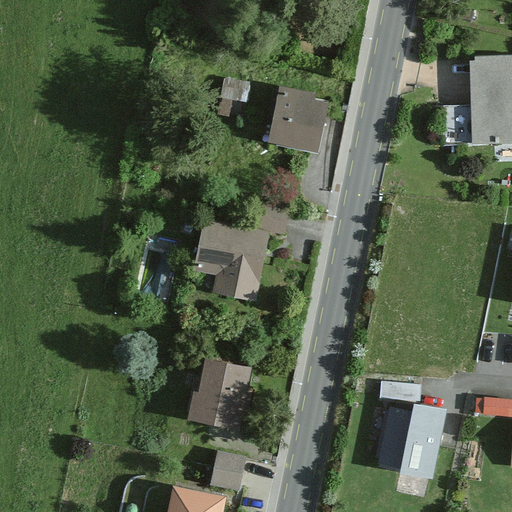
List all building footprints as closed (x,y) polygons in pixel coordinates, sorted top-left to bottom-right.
[(474,11),(457,8),(455,16),(473,19),(474,11)] [(477,61),(470,61),(471,105),(441,105),(442,145),(511,143),(511,55),(477,56),(477,61)] [(249,84),(226,79),(218,112),(229,115),(233,99),(245,102),(249,84)] [(282,87),(270,139),(316,149),(326,104),(312,101),(314,94),(282,87)] [(259,226),(283,231),(288,208),(264,203),(259,226)] [(220,271),(215,291),(256,299),(270,231),(206,219),(196,266),(220,271)] [(202,392),(194,390),(189,416),(239,426),(250,367),(209,359),(202,392)] [(420,399),(421,384),(382,380),(380,396),(420,399)] [(391,406),(380,461),(434,472),(448,409),(416,402),(414,411),(391,406)] [(220,452),(213,482),(239,488),(246,458),(220,452)] [(177,488),(171,511),(221,511),(224,498),(177,488)]
